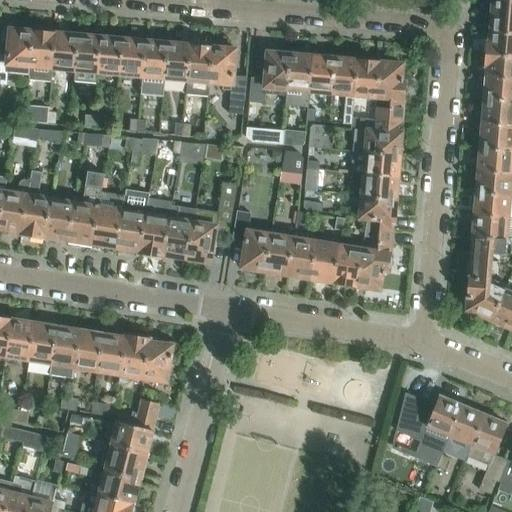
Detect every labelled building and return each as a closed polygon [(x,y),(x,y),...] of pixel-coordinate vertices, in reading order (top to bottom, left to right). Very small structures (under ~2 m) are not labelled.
[(511,1),(496,0),(491,0),(491,10),(492,11),(492,12),(489,16),(489,21),(491,24),(490,33),(511,35),(511,1)] [(30,66),(34,30),(32,30),(32,31),(29,29),(23,28),(21,30),(11,29),(8,56),(0,54),(0,95),(1,84),(7,84),(8,70),(16,70),(17,65),(30,66)] [(53,68),(56,32),(45,31),(43,29),(38,29),(35,30),(34,30),(30,66),(53,68)] [(75,70),(78,35),(76,35),(74,33),(68,32),(65,34),(56,33),(56,32),(53,68),(75,70)] [(97,72),(101,37),(91,36),(88,34),(83,33),(80,35),(78,35),(75,70),(74,80),(97,82),(97,72)] [(511,35),(490,33),(489,44),(486,43),(485,55),(511,57),(511,35)] [(120,74),(123,39),(120,39),(119,37),(112,37),(110,38),(101,37),(97,72),(120,74)] [(142,76),(145,41),(135,40),(132,38),(128,37),(125,39),(123,39),(120,74),(142,76)] [(164,78),(168,43),(166,43),(163,41),(158,40),(155,42),(145,41),(142,76),(141,93),(163,95),(164,78)] [(187,80),(190,45),(180,44),(178,43),(172,42),(170,43),(168,43),(164,78),(187,80)] [(209,82),(213,46),(211,46),(209,44),(203,43),(200,45),(191,44),(191,45),(190,45),(187,80),(209,82)] [(233,76),(235,49),(225,48),(223,46),(217,46),(215,47),(213,47),(213,46),(209,82),(224,84),(223,90),(231,91),(229,112),(243,114),(247,77),(233,76)] [(286,95),(290,54),(288,54),(286,52),(280,52),(277,53),(267,52),(265,78),(252,77),(249,101),(264,103),(265,93),(286,95)] [(309,91),(312,56),(302,55),(301,54),(294,53),(291,54),(290,54),(286,95),(286,105),(308,107),(309,91)] [(332,93),(335,58),(333,58),(331,56),(325,55),(322,57),(312,56),(309,91),(332,93)] [(511,57),(485,55),(484,67),(487,68),(486,78),(511,80),(511,57)] [(354,95),(357,60),(347,59),(345,57),(340,57),(337,58),(335,58),(332,93),(354,95)] [(376,97),(380,62),(380,61),(370,60),(367,59),(363,58),(361,59),(357,59),(357,60),(354,95),(376,97)] [(406,85),(406,82),(403,81),(403,78),(401,78),(403,64),(380,62),(376,97),(390,98),(389,108),(376,106),(374,119),(374,120),(402,123),(405,97),(406,95),(407,88),(406,85)] [(511,80),(486,78),(485,87),(483,90),(483,95),(485,98),(484,99),(511,101),(511,80)] [(511,125),(511,101),(484,99),(484,101),(482,104),(482,108),(484,111),(483,121),(482,124),(511,125)] [(315,121),(316,109),(308,108),(307,120),(315,121)] [(48,123),(49,111),(27,109),(26,121),(48,123)] [(56,124),(57,112),(49,111),(48,123),(56,124)] [(352,117),(353,117),(353,112),(345,111),(344,123),(351,124),(352,124),(352,117)] [(93,128),(94,115),(86,115),(85,127),(93,128)] [(100,128),(102,116),(94,115),(93,128),(100,128)] [(369,120),(374,120),(374,119),(353,117),(352,117),(352,124),(351,124),(351,128),(355,129),(361,129),(361,123),(369,124),(369,120)] [(138,131),(139,119),(131,118),(130,131),(138,131)] [(147,120),(139,119),(138,131),(145,132),(147,120)] [(402,123),(374,120),(369,120),(369,124),(361,123),(361,129),(355,129),(353,150),(400,155),(400,154),(402,151),(402,145),(401,143),(404,123),(402,123)] [(183,135),(184,123),(176,122),(174,135),(183,135)] [(191,136),(192,124),(184,123),(183,135),(191,136)] [(332,149),(334,126),(313,124),(310,127),(309,147),(332,149)] [(511,151),(511,125),(482,124),(482,126),(481,136),(479,139),(479,145),(480,148),(480,149),(511,151)] [(37,141),(39,129),(31,128),(31,129),(15,126),(14,135),(30,137),(29,140),(37,141)] [(43,130),(42,140),(59,142),(61,131),(43,130)] [(84,145),(87,133),(79,132),(77,144),(84,145)] [(107,147),(109,135),(101,134),(99,146),(107,147)] [(127,136),(125,148),(132,150),(134,138),(127,136)] [(140,151),(143,139),(134,138),(132,150),(140,151)] [(180,154),(182,142),(174,141),(173,152),(180,154)] [(188,155),(190,143),(182,142),(180,154),(188,155)] [(511,151),(480,149),(480,150),(478,153),(478,159),(479,162),(479,171),(511,173),(511,151)] [(303,174),(304,157),(299,151),(285,150),(282,171),(303,174)] [(399,168),(400,166),(401,159),(400,158),(400,155),(353,150),(351,173),(398,178),(399,168)] [(319,170),(320,161),(308,160),(307,168),(319,170)] [(317,191),(319,170),(307,168),(305,189),(317,191)] [(44,239),(50,198),(37,196),(41,172),(32,170),(30,181),(29,194),(26,194),(20,232),(20,236),(30,237),(33,239),(38,240),(40,239),(44,239)] [(100,191),(102,191),(105,174),(88,171),(83,197),(75,196),(74,202),(67,243),(91,247),(100,191)] [(511,196),(511,182),(511,173),(479,171),(478,180),(475,183),(475,189),(477,192),(477,193),(511,196)] [(397,186),(398,178),(351,173),(350,182),(363,182),(361,196),(396,199),(396,198),(398,195),(399,190),(397,186)] [(20,232),(26,194),(29,194),(30,181),(25,180),(22,181),(20,184),(18,193),(4,190),(0,217),(0,229),(2,231),(7,232),(10,231),(20,232)] [(210,263),(215,236),(228,238),(229,238),(234,210),(238,185),(223,183),(218,212),(211,210),(196,209),(193,221),(192,221),(186,259),(188,259),(191,262),(197,262),(199,261),(210,263)] [(124,195),(115,251),(139,255),(148,198),(149,192),(125,188),(124,195)] [(91,247),(115,251),(124,195),(102,191),(100,191),(91,247)] [(509,218),(511,196),(477,193),(477,194),(474,198),(474,204),(476,207),(475,216),(509,219),(509,218)] [(361,196),(359,220),(369,221),(369,220),(382,221),(380,229),(393,231),(395,211),(397,209),(397,204),(396,201),(396,199),(361,196)] [(67,243),(74,202),(50,198),(44,239),(67,243)] [(148,198),(139,255),(140,255),(143,257),(149,258),(151,257),(163,258),(163,255),(171,208),(172,204),(172,202),(148,198)] [(322,212),(323,203),(304,200),(303,207),(305,209),(322,212)] [(192,221),(193,221),(196,209),(172,204),(171,208),(163,255),(172,257),(175,259),(182,260),(184,259),(186,259),(192,221)] [(237,210),(233,238),(246,240),(241,268),(251,270),(252,272),(260,273),(262,271),(265,272),(271,234),(257,231),(257,227),(248,226),(250,212),(238,210),(237,210)] [(304,225),(306,213),(298,211),(296,223),(304,225)] [(511,218),(509,218),(509,219),(475,216),(474,223),(472,227),(471,233),(473,235),(473,236),(511,240),(511,239),(511,218)] [(343,230),(345,218),(337,217),(335,229),(343,230)] [(369,221),(368,231),(375,232),(376,229),(380,229),(382,221),(369,220),(369,221)] [(363,248),(357,288),(357,287),(380,291),(383,274),(384,275),(384,272),(388,272),(389,269),(391,266),(392,260),(391,257),(392,254),(390,254),(393,231),(380,230),(376,229),(375,232),(368,231),(367,235),(375,236),(374,241),(381,242),(379,251),(365,249),(363,248)] [(287,275),(294,237),(271,234),(265,272),(266,272),(269,274),(274,275),(277,274),(287,275)] [(505,289),(507,285),(491,278),(492,273),(498,274),(499,262),(493,261),(493,252),(510,254),(511,240),(473,236),(472,247),(470,250),(469,256),(471,259),(470,278),(468,278),(467,297),(462,298),(461,308),(491,321),(505,289)] [(311,280),(317,241),(294,237),(287,275),(297,277),(300,280),(305,281),(307,279),(311,280)] [(334,284),(340,245),(317,241),(311,280),(312,280),(315,283),(320,283),(323,281),(333,283),(333,284),(334,284)] [(357,288),(363,248),(340,245),(334,284),(336,285),(338,286),(343,287),(345,286),(357,288)] [(511,330),(511,291),(505,289),(491,321),(493,322),(495,325),(500,327),(503,326),(511,330)] [(0,357),(6,358),(11,320),(12,318),(7,318),(6,316),(2,315),(0,316),(0,357)] [(28,362),(34,324),(24,322),(21,319),(17,318),(13,320),(11,320),(6,358),(28,362)] [(51,365),(57,327),(55,327),(53,324),(47,324),(44,325),(34,324),(28,362),(51,365)] [(74,369),(80,331),(70,329),(68,327),(62,326),(59,328),(57,327),(51,365),(50,374),(73,378),(75,369),(74,369)] [(97,373),(103,334),(101,334),(99,332),(92,331),(90,332),(80,331),(74,369),(75,369),(97,373)] [(119,376),(125,338),(115,336),(114,335),(107,334),(105,335),(103,334),(97,373),(119,376)] [(144,379),(150,339),(147,338),(145,335),(140,335),(137,336),(126,335),(125,338),(119,376),(120,376),(119,383),(128,384),(130,377),(144,379)] [(166,382),(170,358),(171,358),(172,355),(173,355),(175,355),(176,354),(177,354),(178,353),(178,352),(179,351),(179,350),(180,349),(180,348),(179,347),(179,346),(179,345),(178,345),(177,344),(176,343),(175,342),(173,342),(150,339),(144,379),(166,382)] [(406,393),(396,431),(420,441),(416,453),(438,462),(441,454),(448,440),(449,437),(462,405),(460,404),(461,402),(452,398),(450,401),(440,396),(433,413),(424,410),(427,402),(406,393)] [(63,432),(69,410),(68,409),(70,397),(62,396),(57,431),(63,432)] [(76,411),(78,399),(70,397),(68,409),(69,410),(76,411)] [(155,418),(159,404),(141,399),(137,413),(155,418)] [(27,423),(30,403),(20,401),(18,410),(21,410),(19,422),(27,423)] [(115,417),(117,405),(109,404),(107,415),(115,417)] [(449,437),(448,440),(458,444),(459,441),(471,446),(484,414),(462,405),(449,437)] [(21,410),(18,410),(13,409),(11,421),(19,422),(21,410)] [(152,430),(155,418),(137,413),(136,417),(123,414),(121,422),(152,430)] [(471,446),(467,456),(489,465),(479,488),(491,493),(496,481),(505,459),(494,454),(507,424),(496,419),(497,417),(488,413),(487,416),(484,414),(471,446)] [(81,424),(84,416),(71,414),(70,421),(81,424)] [(149,441),(152,430),(121,422),(116,420),(110,444),(146,453),(147,451),(149,449),(151,444),(149,441)] [(23,442),(26,430),(18,428),(18,429),(3,426),(1,436),(15,440),(23,442)] [(48,436),(26,430),(23,442),(22,446),(44,452),(48,436)] [(75,459),(81,435),(67,432),(62,455),(75,459)] [(140,479),(143,466),(145,464),(147,458),(146,455),(146,453),(110,444),(106,443),(100,465),(104,466),(103,469),(140,479)] [(438,462),(436,466),(445,470),(450,458),(441,454),(438,462)] [(61,473),(64,461),(57,459),(56,459),(53,471),(61,473)] [(501,482),(498,489),(510,494),(511,489),(511,461),(510,460),(501,482)] [(91,477),(93,469),(81,466),(79,474),(91,477)] [(140,479),(103,469),(97,495),(134,505),(134,504),(133,503),(134,502),(136,500),(138,494),(136,492),(140,479)] [(0,511),(5,511),(12,484),(12,482),(0,478),(0,511)] [(50,511),(52,508),(54,498),(58,485),(36,479),(32,497),(31,497),(27,511),(50,511)] [(12,484),(5,511),(27,511),(31,497),(19,494),(21,486),(12,484)] [(134,511),(135,508),(134,506),(134,505),(97,495),(86,493),(81,511),(134,511)] [(64,509),(66,501),(54,498),(52,508),(59,509),(64,511),(64,509)]
